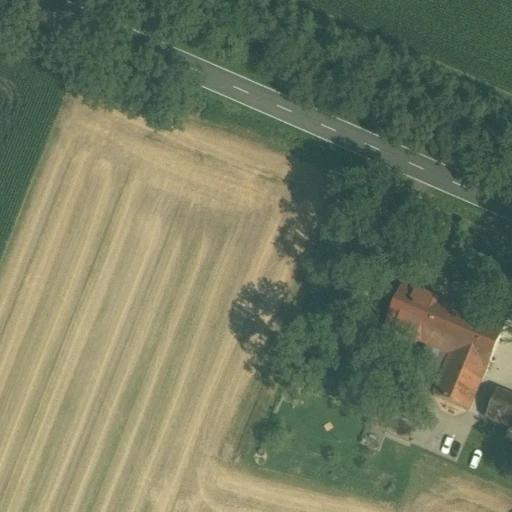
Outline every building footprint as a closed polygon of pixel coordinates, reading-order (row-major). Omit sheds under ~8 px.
[(374,286),(356,289),(358,301),(376,297),(374,286)] [(468,315),(403,287),(385,330),(450,358),(468,315)] [(358,301),(354,302),(359,325),(374,322),(380,321),(376,297),(358,301)] [(504,331),(468,315),(450,358),(433,399),(468,414),(485,373),(486,374),(504,331)] [(374,322),(359,325),(361,337),(376,334),(374,322)] [(511,400),(496,393),(485,420),(511,431),(511,400)] [(421,415),(398,406),(393,418),(415,428),(421,415)] [(415,428),(393,418),(392,422),(371,414),(366,427),(386,435),(386,436),(408,445),(415,428)]
